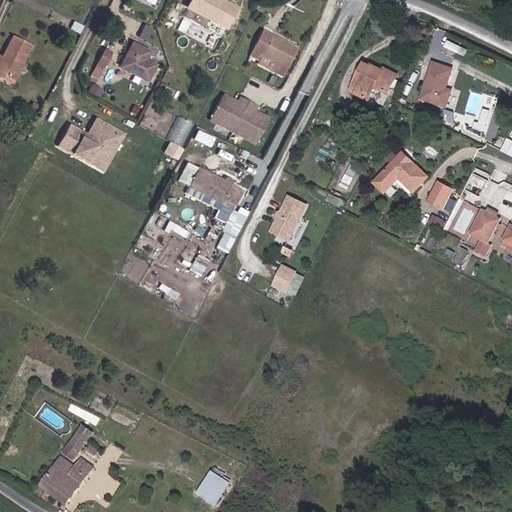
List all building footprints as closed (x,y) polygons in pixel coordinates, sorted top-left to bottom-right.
[(156,0),(154,4),(166,9),(170,0),(156,0)] [(215,25),(231,33),(240,15),(213,0),(199,0),(193,13),(215,25)] [(229,37),(231,33),(215,25),(213,28),(229,37)] [(301,57),(266,37),(254,61),(262,66),(261,70),(286,84),(301,57)] [(9,70),(28,79),(42,47),(24,39),(13,62),(6,58),(0,70),(0,71),(7,75),(9,70)] [(101,79),(112,51),(104,47),(92,76),(101,79)] [(160,77),(150,71),(145,68),(150,60),(137,53),(125,78),(152,93),(160,77)] [(105,73),(114,78),(122,64),(113,59),(105,73)] [(145,68),(150,71),(154,63),(150,60),(145,68)] [(451,95),(445,92),(451,73),(430,65),(418,100),(444,111),(451,95)] [(5,80),(23,88),(28,79),(9,70),(7,75),(5,80)] [(351,98),(363,104),(378,75),(373,73),(372,76),(364,72),(351,98)] [(376,97),(387,103),(396,85),(378,75),(363,104),(370,108),(376,97)] [(236,109),(225,103),(212,127),(256,152),(270,128),(259,122),(257,122),(254,121),(258,113),(244,105),(240,113),(237,111),(236,109)] [(45,128),(49,130),(58,112),(54,110),(45,128)] [(486,132),(485,137),(493,139),(500,119),(481,113),(476,129),(486,132)] [(180,146),(193,124),(179,115),(166,137),(180,146)] [(76,138),(68,153),(112,179),(122,161),(113,156),(125,136),(105,125),(96,142),(93,147),(76,138)] [(191,140),(212,149),(218,136),(196,126),(191,140)] [(79,133),(76,138),(93,147),(96,142),(79,133)] [(125,136),(113,156),(122,161),(133,141),(125,136)] [(164,154),(180,158),(183,147),(168,142),(164,154)] [(412,200),(428,184),(402,160),(373,189),(383,200),(397,186),(412,200)] [(353,186),(358,167),(350,165),(344,183),(353,186)] [(195,196),(239,219),(249,199),(238,194),(240,190),(233,187),(231,190),(205,176),(195,196)] [(427,212),(439,218),(448,199),(436,193),(427,212)] [(291,246),(297,234),(308,213),(292,205),(276,238),(291,246)] [(477,250),(482,252),(494,229),(478,221),(467,245),(477,250)] [(231,241),(244,248),(253,229),(240,222),(231,241)] [(511,235),(508,233),(501,248),(506,251),(504,255),(511,259),(511,235)] [(471,263),(481,268),(487,255),(482,252),(477,250),(471,263)] [(202,274),(209,259),(197,254),(190,269),(202,274)] [(288,297),(292,289),(297,278),(285,272),(276,290),(288,297)] [(292,289),(300,292),(305,282),(297,278),(292,289)] [(75,460),(97,431),(86,422),(64,452),(75,460)] [(89,479),(76,471),(58,501),(78,511),(86,511),(108,476),(96,469),(89,479)] [(222,504),(232,478),(211,469),(200,495),(222,504)]
